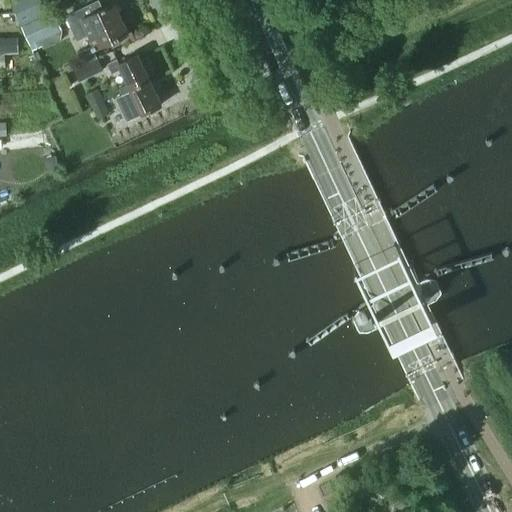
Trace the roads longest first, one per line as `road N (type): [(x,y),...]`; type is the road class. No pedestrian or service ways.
road 1 (secondary): [(491,511),(251,0)]
road 2 (track): [(190,511),(456,384)]
